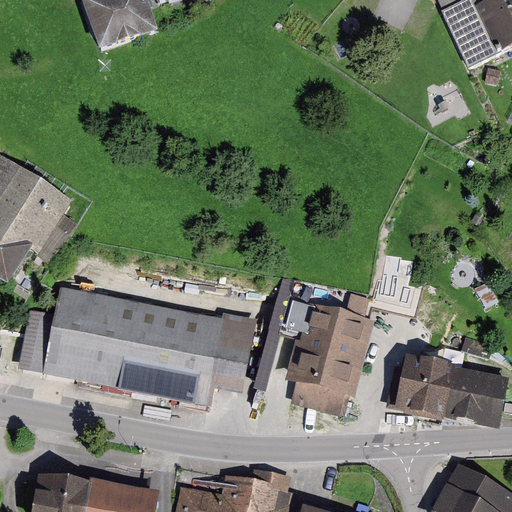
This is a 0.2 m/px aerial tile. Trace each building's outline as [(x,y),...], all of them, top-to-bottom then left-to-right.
[(92,0),(82,3),(100,56),(159,36),(146,0),(92,0)] [(168,0),(170,9),(205,6),(204,0),(168,0)] [(504,0),(447,0),(480,77),(511,63),(511,5),(508,7),(504,0)] [(88,204),(14,160),(3,178),(12,183),(0,202),(0,216),(2,218),(0,222),(0,267),(31,286),(47,258),(54,262),(88,204)] [(224,324),(61,292),(52,338),(43,337),(35,375),(208,409),(224,324)] [(445,302),(411,293),(400,336),(434,344),(445,302)] [(361,325),(299,309),(293,332),(311,337),(300,382),(286,378),(283,390),(296,394),(294,404),(338,415),(361,325)] [(396,384),(391,408),(444,419),(453,373),(408,364),(403,385),(396,384)] [(453,373),(444,419),(484,428),(500,427),(507,385),(453,373)] [(511,511),(511,497),(459,469),(435,511),(511,511)] [(253,484),(226,479),(222,498),(181,491),(177,511),(290,511),(294,496),(289,495),(292,480),(255,473),(253,484)] [(92,485),(92,488),(39,479),(33,511),(157,511),(160,496),(92,485)]
